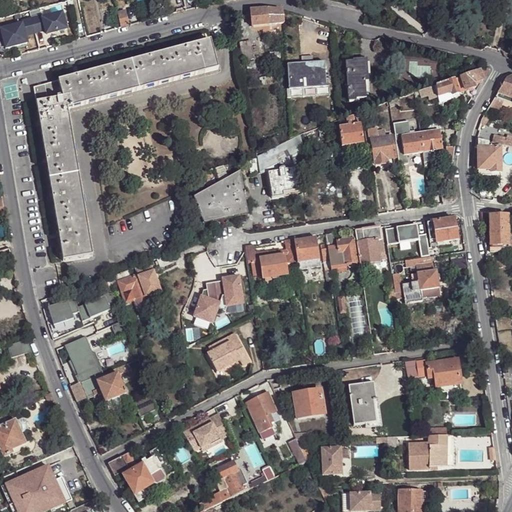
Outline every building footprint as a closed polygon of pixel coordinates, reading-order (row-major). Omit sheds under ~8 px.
[(267,9),(250,10),(252,27),(268,25),(283,23),(282,11),(267,9)] [(120,28),(128,26),(124,12),(117,14),(120,28)] [(40,17),(31,19),(35,34),(45,31),(45,34),(57,31),(57,32),(67,30),(62,13),(41,18),(40,17)] [(22,24),(0,30),(5,49),(27,44),(25,36),(35,34),(31,19),(21,22),(22,24)] [(253,52),(252,43),(251,38),(240,40),(242,54),(253,52)] [(211,41),(58,81),(63,99),(69,98),(73,109),(218,70),(211,41)] [(258,42),(252,43),(253,52),(254,53),(260,52),(258,42)] [(346,62),(348,83),(350,83),(351,91),(367,89),(366,82),(364,59),(354,60),(354,61),(346,62)] [(290,89),(298,88),(327,86),(324,61),(287,64),(290,89)] [(409,64),(410,77),(428,75),(428,62),(409,64)] [(473,83),(483,81),(479,71),(461,77),(463,82),(466,90),(475,88),(473,83)] [(506,80),(498,93),(511,98),(511,76),(506,80)] [(456,85),(463,82),(461,77),(436,85),(437,91),(438,97),(451,92),(452,96),(459,94),(456,85)] [(34,88),(36,103),(63,99),(58,81),(34,88)] [(350,83),(348,83),(349,100),(367,98),(367,94),(367,89),(351,91),(350,83)] [(422,97),(437,91),(436,85),(419,91),(422,97)] [(299,96),(298,88),(290,89),(290,97),(299,96)] [(451,92),(438,97),(441,103),(460,97),(459,94),(452,96),(451,92)] [(511,98),(498,93),(495,97),(489,107),(500,111),(503,100),(511,103),(511,98)] [(63,99),(36,103),(63,262),(92,257),(68,110),(73,109),(69,98),(63,99)] [(389,102),(390,108),(399,105),(398,99),(389,102)] [(353,115),(346,118),(348,126),(356,125),(353,115)] [(395,133),(410,131),(408,120),(393,123),(395,133)] [(292,129),(294,136),(301,134),(318,128),(315,121),(292,129)] [(339,127),(342,147),(364,144),(361,124),(356,125),(348,126),(339,127)] [(440,131),(443,131),(442,124),(428,126),(429,133),(440,131)] [(421,134),(424,153),(431,151),(443,150),(440,131),(429,133),(421,134)] [(404,155),(424,153),(421,134),(402,137),(404,155)] [(307,167),(301,135),(283,141),(249,162),(251,175),(268,173),(278,172),(279,170),(280,169),(282,169),(283,169),(284,169),(286,171),(298,169),(303,168),(307,167)] [(493,136),(492,143),(511,148),(511,137),(507,136),(506,139),(493,136)] [(263,143),(267,150),(278,143),(275,137),(263,143)] [(387,160),(394,159),(396,159),(393,137),(372,140),(375,162),(387,160)] [(476,140),(475,148),(478,148),(488,148),(489,143),(476,140)] [(357,157),(369,155),(367,143),(364,144),(342,147),(343,154),(356,153),(357,157)] [(452,164),(455,148),(445,148),(448,165),(452,164)] [(478,148),(478,170),(490,170),(490,173),(501,173),(501,148),(488,148),(478,148)] [(424,159),(425,163),(433,162),(431,151),(424,153),(424,159)] [(395,168),(394,159),(387,160),(388,164),(375,165),(376,171),(395,168)] [(278,172),(268,173),(273,199),(284,197),(284,194),(297,191),(295,181),(296,181),(299,180),(299,178),(298,169),(286,171),(284,169),(283,169),(282,169),(280,169),(279,170),(278,172)] [(202,220),(246,212),(241,176),(195,200),(202,220)] [(452,189),(440,190),(442,202),(451,200),(454,196),(452,189)] [(509,246),(508,216),(489,217),(490,247),(509,246)] [(454,220),(429,224),(430,235),(434,234),(436,244),(457,241),(454,220)] [(416,227),(385,231),(387,246),(418,241),(420,259),(429,258),(426,235),(417,236),(416,227)] [(379,228),(354,231),(355,238),(360,265),(384,261),(379,228)] [(334,235),(325,236),(327,246),(328,254),(329,262),(331,274),(346,271),(345,266),(356,264),(353,240),(352,238),(348,239),(348,241),(336,242),(335,243),(334,235)] [(316,238),(294,241),(297,263),(298,264),(319,261),(316,238)] [(294,240),(284,242),(287,264),(297,263),(294,241),(294,240)] [(328,254),(327,246),(321,246),(323,263),(329,262),(328,254)] [(511,246),(509,246),(490,247),(490,253),(501,253),(501,254),(511,254),(511,246)] [(245,248),(247,264),(251,264),(253,277),(262,276),(259,254),(255,254),(254,247),(245,248)] [(11,257),(10,248),(0,251),(0,256),(1,260),(6,258),(11,257)] [(172,252),(157,258),(161,268),(176,262),(172,252)] [(268,253),(259,254),(262,276),(263,280),(265,280),(285,277),(287,277),(284,257),(269,259),(268,254),(268,253)] [(14,274),(11,257),(6,258),(10,275),(14,274)] [(433,264),(432,257),(429,258),(420,259),(405,262),(405,266),(405,268),(409,268),(416,267),(433,264)] [(319,261),(298,264),(299,271),(320,268),(319,261)] [(507,268),(506,261),(497,262),(498,269),(507,268)] [(331,274),(329,262),(323,263),(324,272),(326,281),(332,280),(331,274)] [(148,297),(161,292),(162,292),(155,270),(153,271),(150,263),(136,268),(138,273),(131,275),(118,280),(119,283),(122,290),(121,291),(125,301),(126,303),(135,300),(138,309),(151,305),(148,297)] [(402,286),(405,305),(423,303),(422,300),(421,292),(438,290),(436,273),(435,272),(434,264),(433,264),(416,267),(416,272),(417,276),(418,283),(410,284),(402,286)] [(400,293),(398,275),(396,275),(391,276),(394,294),(400,293)] [(100,297),(77,307),(79,312),(82,321),(118,307),(107,276),(98,280),(102,292),(100,297)] [(227,307),(243,305),(239,277),(223,280),(223,282),(206,285),(207,291),(208,300),(201,298),(194,318),(212,324),(218,309),(225,312),(227,307)] [(286,283),(285,277),(265,280),(266,286),(286,283)] [(439,297),(438,290),(421,292),(422,300),(439,297)] [(74,298),(47,307),(53,326),(73,319),(71,314),(79,312),(77,307),(74,298)] [(343,298),(337,298),(339,315),(346,314),(343,298)] [(495,319),(496,328),(507,326),(506,317),(495,319)] [(124,321),(113,326),(117,338),(129,333),(124,321)] [(511,332),(497,335),(499,348),(511,345),(511,332)] [(236,335),(219,343),(221,348),(238,339),(236,335)] [(80,385),(100,376),(103,375),(86,338),(65,347),(79,376),(76,377),(80,385)] [(221,348),(219,343),(209,348),(211,353),(208,355),(215,372),(238,361),(241,366),(249,363),(238,339),(221,348)] [(135,350),(139,360),(144,357),(140,348),(135,350)] [(434,378),(436,388),(437,388),(459,385),(461,385),(457,361),(427,365),(426,365),(426,366),(428,376),(429,379),(434,378)] [(407,379),(428,376),(426,366),(417,367),(406,369),(407,379)] [(118,374),(102,381),(97,383),(101,393),(105,404),(126,395),(118,374)] [(80,385),(71,388),(77,403),(101,393),(97,383),(102,381),(100,376),(80,385)] [(373,402),(376,402),(376,400),(373,383),(348,387),(354,426),(366,425),(377,423),(373,402)] [(459,385),(437,388),(438,394),(460,391),(459,385)] [(324,416),(321,391),(293,395),(295,404),(297,420),(324,416)] [(261,435),(273,429),(269,420),(272,418),(270,415),(276,411),(268,394),(246,405),(261,435)] [(54,404),(50,395),(43,398),(47,407),(54,404)] [(129,403),(126,395),(105,404),(109,411),(129,403)] [(150,415),(157,412),(158,412),(152,397),(134,406),(141,420),(150,415)] [(379,401),(376,402),(373,402),(377,423),(366,425),(367,428),(382,428),(379,401)] [(162,422),(157,412),(150,415),(155,426),(156,425),(161,422),(162,422)] [(218,415),(184,433),(193,448),(195,447),(206,441),(210,442),(218,438),(219,442),(227,437),(218,415)] [(22,420),(15,423),(16,423),(19,426),(20,430),(20,434),(27,431),(29,426),(27,422),(22,420)] [(0,427),(0,449),(2,454),(4,457),(9,455),(12,454),(11,450),(20,447),(25,444),(25,443),(20,434),(20,430),(19,426),(16,423),(15,423),(14,422),(0,427)] [(276,434),(273,429),(261,435),(264,440),(276,434)] [(429,429),(430,437),(447,436),(447,429),(429,429)] [(184,433),(182,434),(191,449),(193,448),(184,433)] [(302,441),(309,441),(309,434),(293,435),(294,438),(303,456),(308,454),(302,441)] [(447,436),(430,437),(430,444),(430,446),(447,446),(447,436)] [(195,447),(198,453),(219,442),(218,438),(210,442),(206,441),(195,447)] [(286,441),(298,467),(306,463),(303,456),(294,438),(286,441)] [(430,468),(430,446),(430,444),(410,445),(411,470),(431,469),(430,468)] [(447,446),(430,446),(430,468),(448,467),(447,446)] [(22,450),(20,447),(11,450),(12,454),(13,457),(22,452),(22,450)] [(128,469),(120,474),(134,496),(144,490),(152,485),(153,486),(157,487),(164,483),(165,479),(164,479),(175,473),(161,447),(149,455),(151,457),(152,460),(130,473),(128,469)] [(341,476),(340,449),(321,450),(322,476),(341,476)] [(121,458),(128,469),(140,463),(133,451),(121,458)] [(306,463),(307,465),(312,463),(308,454),(303,456),(306,463)] [(107,465),(113,478),(120,474),(128,469),(121,458),(107,465)] [(266,482),(275,478),(269,467),(268,464),(260,468),(264,477),(250,484),(251,486),(248,488),(246,485),(241,487),(235,474),(237,473),(232,462),(216,470),(220,480),(214,482),(219,492),(226,489),(230,499),(249,490),(266,482)] [(20,478),(11,482),(15,491),(10,493),(14,503),(10,506),(15,504),(18,511),(23,511),(25,511),(24,511),(36,511),(50,506),(51,510),(50,506),(59,502),(57,500),(70,494),(65,483),(58,486),(55,480),(49,466),(34,473),(36,475),(22,482),(20,479),(20,478)] [(34,473),(20,479),(22,482),(36,475),(34,473)] [(55,480),(58,486),(65,483),(62,477),(55,480)] [(11,482),(1,487),(10,506),(14,503),(10,493),(15,491),(11,482)] [(326,489),(319,489),(325,503),(331,501),(326,489)] [(144,490),(134,496),(138,504),(149,497),(148,497),(144,490)] [(421,511),(421,493),(421,492),(398,492),(398,502),(398,511),(421,511)] [(50,506),(51,510),(72,500),(70,494),(57,500),(59,502),(50,506)] [(387,494),(357,495),(357,511),(369,511),(387,511),(387,494)] [(207,502),(210,509),(213,507),(222,503),(219,496),(207,502)]
